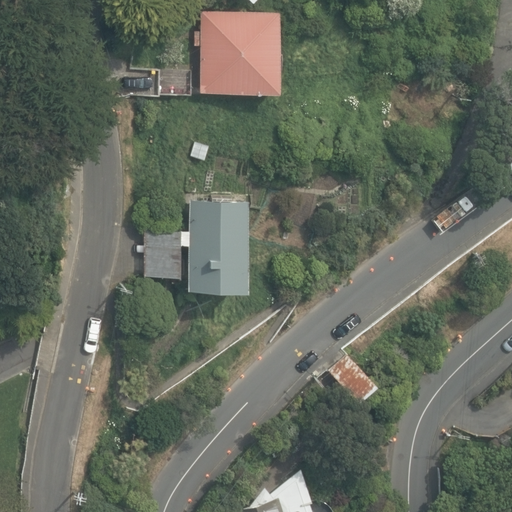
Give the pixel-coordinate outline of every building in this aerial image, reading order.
[(200,91),(277,92),(279,11),(201,10),(200,91)] [(157,91),(190,91),(190,70),(157,70),(157,91)] [(190,155),(204,159),(209,145),(195,140),(190,155)] [(185,288),(243,289),(244,199),(187,198),(186,229),(142,228),(141,275),(178,275),(178,244),(186,244),(185,288)] [(327,368),(354,399),(373,382),(346,351),(327,368)] [(309,498),(298,467),(267,492),(263,486),(249,503),(239,506),(240,511),(329,511),(329,510),(327,504),(323,500),(318,498),(314,497),(309,498)]
